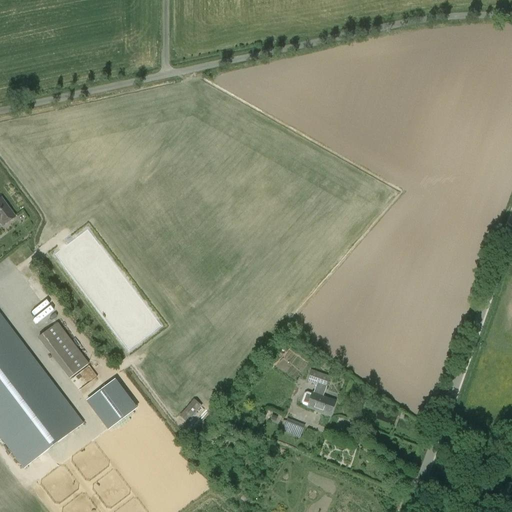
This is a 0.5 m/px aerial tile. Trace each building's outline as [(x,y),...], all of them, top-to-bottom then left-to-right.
[(0,224),(3,227),(16,218),(1,199),(0,199),(0,224)] [(0,317),(0,411),(19,436),(64,402),(0,317)] [(89,365),(58,324),(39,339),(69,379),(89,365)] [(306,382),(326,389),(330,377),(311,370),(306,382)] [(312,394),(307,392),(304,394),(301,402),(302,405),(308,407),(307,408),(330,416),(335,402),(312,394)] [(187,423),(202,406),(194,399),(179,416),(187,423)] [(285,422),(282,432),(300,437),(303,427),(285,422)]
